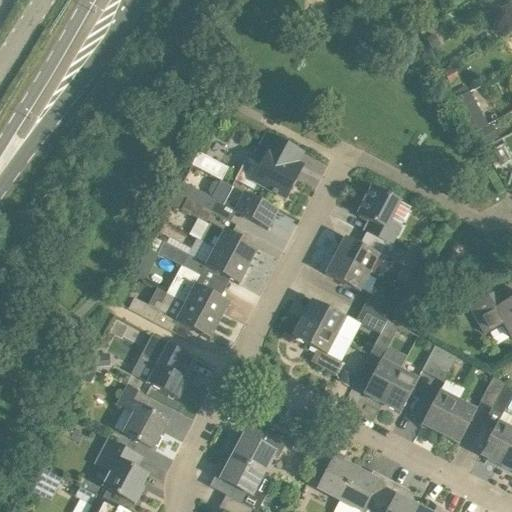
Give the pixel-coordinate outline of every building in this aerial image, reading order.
[(406,0),(411,8),(425,0),(406,0)] [(425,39),(432,51),(440,46),(434,35),(425,39)] [(443,73),(449,85),(458,80),(452,68),(443,73)] [(492,116),(485,120),(469,92),(454,100),(473,134),(488,127),(487,125),(495,121),(492,116)] [(493,126),(475,135),(482,148),(499,139),(493,126)] [(256,187),(284,202),(300,172),(289,166),(297,150),(266,133),(254,155),(264,160),(259,168),(245,160),(233,183),(252,193),(256,187)] [(217,181),(224,169),(195,152),(189,164),(217,181)] [(208,192),(210,198),(218,202),(217,203),(233,212),(233,213),(268,232),(278,213),(220,182),(212,184),(208,192)] [(210,198),(183,183),(177,194),(212,213),(217,203),(218,202),(210,198)] [(366,235),(387,245),(392,248),(402,230),(391,224),(402,203),(372,188),(357,217),(371,224),(366,235)] [(179,211),(206,225),(212,213),(177,194),(163,222),(171,226),(179,211)] [(210,225),(200,243),(214,250),(249,268),(259,250),(224,231),(223,232),(210,225)] [(370,276),(380,258),(345,239),(335,258),(370,276)] [(159,256),(181,268),(188,256),(166,245),(164,244),(163,246),(158,255),(159,256)] [(392,248),(387,245),(380,257),(414,274),(420,262),(392,248)] [(418,260),(423,252),(410,245),(406,253),(418,260)] [(147,251),(143,260),(153,265),(158,255),(148,250),(147,251)] [(206,265),(188,256),(181,268),(201,278),(206,269),(239,287),(249,268),(214,250),(206,265)] [(325,276),(360,295),(370,276),(335,258),(325,276)] [(167,294),(220,322),(229,305),(197,287),(201,278),(181,268),(167,294)] [(497,293),(468,310),(484,338),(502,327),(511,344),(511,343),(511,302),(504,307),(497,293)] [(180,325),(209,342),(220,322),(167,294),(161,305),(156,303),(153,310),(133,300),(127,310),(153,324),(175,335),(180,325)] [(392,314),(367,301),(361,313),(386,326),(388,322),(392,314)] [(312,302),(302,321),(337,339),(347,321),(312,302)] [(356,323),(380,336),(381,336),(386,326),(361,313),(356,323)] [(292,339),(317,352),(311,364),(336,377),(343,365),(328,356),(337,339),(302,321),(292,339)] [(380,336),(374,347),(387,353),(399,328),(388,322),(386,326),(381,336),(380,336)] [(147,385),(178,401),(188,382),(181,379),(192,359),(151,338),(141,357),(157,366),(147,385)] [(422,373),(432,379),(445,353),(435,348),(422,373)] [(458,360),(445,353),(432,379),(444,385),(458,360)] [(95,369),(110,368),(109,355),(95,356),(95,369)] [(363,396),(381,405),(399,370),(381,361),(363,396)] [(89,369),(83,380),(90,385),(97,373),(89,369)] [(381,405),(400,415),(418,381),(399,370),(381,405)] [(354,378),(343,372),(338,383),(349,389),(354,378)] [(503,385),(493,379),(480,404),(490,410),(503,385)] [(511,389),(503,385),(490,410),(483,424),(493,430),(479,457),(498,467),(511,441),(511,429),(499,423),(503,416),(511,398),(511,389)] [(166,422),(143,410),(148,399),(127,388),(116,407),(124,411),(113,432),(151,452),(166,422)] [(421,426),(439,436),(458,401),(439,391),(421,426)] [(439,436),(458,446),(476,411),(458,401),(439,436)] [(237,436),(243,439),(232,460),(263,477),(276,453),(280,455),(287,443),(277,438),(275,441),(243,424),(237,436)] [(142,490),(140,488),(146,476),(129,467),(135,455),(107,441),(94,466),(109,474),(101,489),(134,506),(142,490)] [(511,441),(498,467),(511,473),(511,441)] [(311,447),(304,458),(317,465),(323,453),(311,447)] [(317,492),(339,504),(355,472),(334,461),(337,455),(326,449),(322,455),(309,481),(319,487),(317,492)] [(263,477),(232,460),(221,480),(215,477),(209,488),(224,497),(252,511),(253,511),(259,511),(275,483),(263,477)] [(50,503),(62,480),(46,472),(43,471),(32,493),(50,503)] [(376,483),(355,472),(339,504),(354,511),(375,511),(391,483),(379,477),(376,483)] [(417,511),(418,510),(397,498),(402,489),(391,483),(375,511),(417,511)] [(79,501),(90,507),(87,511),(124,511),(96,497),(79,489),(74,499),(79,501)] [(251,511),(252,511),(224,497),(216,511),(251,511)]
